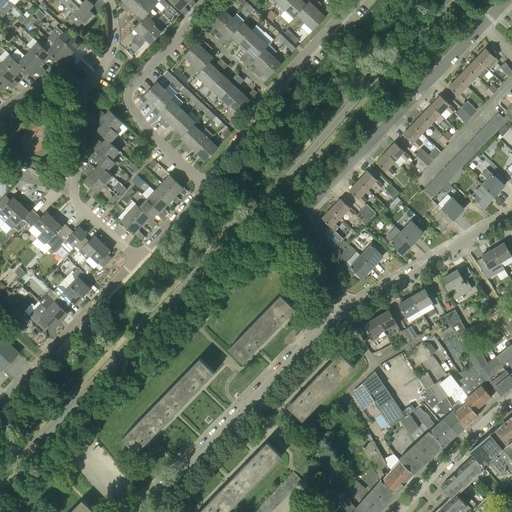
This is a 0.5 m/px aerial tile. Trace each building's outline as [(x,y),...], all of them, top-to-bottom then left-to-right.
[(9,0),(0,0),(0,14),(4,18),(15,6),(9,0)] [(72,0),(67,6),(63,9),(66,12),(70,8),(74,12),(84,0),(72,0)] [(84,0),(74,12),(73,12),(69,17),(78,26),(83,21),(85,23),(94,13),(90,9),(94,4),(90,0),(84,0)] [(123,0),(124,0),(120,5),(123,8),(130,0),(123,0)] [(130,0),(123,8),(127,11),(131,7),(135,11),(145,0),(130,0)] [(150,0),(145,0),(135,11),(140,15),(135,20),(139,23),(147,15),(156,5),(150,0)] [(184,7),(189,2),(186,0),(169,0),(185,15),(189,11),(184,7)] [(280,0),(278,3),(286,10),(295,0),(280,0)] [(302,0),(295,0),(286,10),(294,18),(297,15),(310,1),(311,0),(304,0),(303,1),(302,0)] [(297,15),(305,22),(318,9),(322,5),(319,1),(315,6),(310,1),(297,15)] [(247,2),(244,6),(252,13),(256,10),(247,2)] [(318,9),(305,22),(313,30),(330,12),(327,9),(322,13),(318,9)] [(41,20),(45,15),(39,10),(35,14),(41,20)] [(216,27),(220,31),(221,31),(233,18),(225,10),(208,28),(212,31),(216,27)] [(273,21),(278,16),(272,10),(266,15),(273,21)] [(156,22),(136,44),(139,47),(147,39),(151,44),(164,30),(162,29),(171,20),(164,14),(156,23),(156,22)] [(139,23),(134,28),(139,33),(132,40),(136,44),(156,22),(147,15),(139,23)] [(221,31),(220,31),(216,35),(220,39),(224,34),(228,38),(241,25),(233,18),(221,31)] [(0,26),(4,30),(9,25),(4,20),(0,24),(0,26)] [(33,24),(29,20),(25,25),(28,29),(33,24)] [(241,25),(228,38),(224,43),(228,46),(235,39),(240,43),(252,30),(244,22),(241,25)] [(53,29),(54,31),(75,50),(78,47),(82,50),(89,43),(80,34),(76,38),(67,29),(64,32),(56,25),(53,29)] [(290,38),(293,34),(288,29),(284,33),(290,38)] [(14,32),(11,30),(5,37),(11,42),(15,37),(12,35),(14,32)] [(252,30),(240,43),(244,47),(237,55),(240,58),(260,37),(252,30)] [(75,50),(54,31),(48,38),(49,39),(72,61),(75,58),(71,54),(74,50),(75,51),(75,50)] [(98,43),(103,38),(97,33),(92,38),(98,43)] [(285,44),(288,40),(280,33),(278,36),(277,36),(285,44)] [(293,34),(290,38),(296,43),(299,40),(293,34)] [(260,37),(240,58),(244,62),(251,54),(256,58),(265,48),(268,45),(260,37)] [(42,46),(48,50),(47,51),(56,59),(62,64),(65,60),(69,64),(72,61),(49,39),(42,46)] [(288,40),(285,44),(293,52),(296,48),(288,40)] [(31,49),(46,62),(49,58),(53,62),(56,59),(47,51),(48,50),(42,46),(38,41),(31,49)] [(193,63),(209,45),(206,42),(202,46),(197,42),(184,55),(193,63)] [(193,63),(201,71),(209,61),(209,62),(213,57),(209,53),(213,49),(209,45),(193,63)] [(265,48),(256,58),(253,61),(257,66),(253,70),(257,74),(274,56),(265,48)] [(476,58),(488,69),(489,71),(499,61),(486,48),(476,58)] [(25,55),(43,73),(46,70),(42,66),(46,62),(31,49),(25,55)] [(3,61),(18,75),(21,71),(25,75),(28,72),(18,62),(19,62),(10,54),(3,61)] [(28,72),(32,76),(36,72),(40,76),(43,73),(25,55),(19,62),(18,62),(28,72)] [(274,56),(257,74),(260,77),(265,73),(269,77),(282,64),(274,56)] [(467,68),(477,77),(479,79),(488,69),(476,58),(467,68)] [(214,66),(209,62),(209,61),(201,71),(197,75),(205,83),(225,62),(221,59),(214,66)] [(0,64),(0,71),(15,85),(18,82),(14,78),(18,75),(3,61),(0,64)] [(225,62),(205,83),(213,90),(225,77),(221,73),(228,65),(225,62)] [(511,70),(505,62),(500,67),(509,77),(511,74),(511,70)] [(174,72),(179,77),(183,74),(177,68),(174,72)] [(467,86),(477,77),(467,68),(458,77),(467,86)] [(172,82),(176,78),(168,70),(164,74),(172,82)] [(0,83),(5,88),(8,85),(12,89),(15,85),(0,71),(0,83)] [(225,77),(213,90),(221,98),(241,77),(237,73),(230,81),(225,77)] [(183,74),(179,77),(185,83),(188,79),(183,74)] [(241,77),(221,98),(229,106),(242,92),(237,88),(244,80),(241,77)] [(467,86),(458,77),(449,87),(464,101),(467,97),(462,92),(467,86)] [(176,78),(172,82),(180,90),(184,86),(176,78)] [(153,103),(165,89),(157,82),(140,100),(144,103),(149,99),(153,103)] [(489,88),(494,93),(498,89),(493,84),(489,88)] [(184,86),(180,90),(188,97),(191,93),(184,86)] [(494,93),(489,88),(485,92),(490,97),(494,93)] [(165,89),(153,103),(157,107),(153,112),(157,115),(159,113),(171,99),(172,99),(174,97),(165,89)] [(242,92),(229,106),(237,114),(257,93),(253,89),(246,97),(242,92)] [(191,93),(188,97),(196,105),(200,101),(191,93)] [(431,105),(440,115),(446,109),(451,114),(455,110),(440,96),(431,105)] [(159,113),(164,117),(159,121),(163,125),(180,107),(172,99),(171,99),(159,113)] [(200,101),(196,105),(205,113),(208,109),(200,101)] [(461,107),(471,117),(478,111),(467,101),(461,107)] [(421,115),(431,124),(440,115),(431,105),(421,115)] [(180,107),(163,125),(166,128),(171,124),(175,128),(188,114),(180,107)] [(471,117),(461,107),(455,113),(465,123),(471,117)] [(97,114),(115,131),(123,123),(110,110),(105,114),(101,110),(97,114)] [(207,115),(213,121),(216,117),(211,111),(207,115)] [(503,117),(507,121),(511,125),(511,115),(509,112),(503,117)] [(507,121),(503,117),(503,118),(498,113),(494,117),(503,126),(507,121)] [(115,131),(97,114),(94,118),(101,125),(97,130),(106,139),(110,142),(111,142),(118,134),(115,131)] [(188,114),(175,128),(180,132),(175,136),(179,140),(181,138),(194,124),(196,122),(188,114)] [(422,133),(431,124),(421,115),(412,124),(422,133)] [(216,117),(213,121),(219,127),(222,122),(216,117)] [(503,126),(494,117),(490,122),(498,130),(503,126)] [(498,130),(490,122),(485,127),(494,135),(498,130)] [(181,138),(186,142),(181,146),(185,150),(202,132),(194,124),(181,138)] [(422,133),(412,124),(403,134),(418,148),(421,145),(416,140),(422,133)] [(494,135),(485,127),(481,131),(489,139),(494,135)] [(227,138),(232,132),(229,129),(223,135),(227,138)] [(500,129),(495,134),(500,139),(505,134),(500,129)] [(489,139),(481,131),(476,136),(485,144),(489,139)] [(202,132),(185,150),(189,153),(193,149),(197,153),(210,140),(202,132)] [(447,132),(444,136),(449,141),(452,137),(447,132)] [(137,136),(132,141),(135,145),(141,139),(137,136)] [(449,141),(444,136),(440,140),(445,145),(449,141)] [(485,144),(476,136),(472,140),(480,149),(485,144)] [(110,142),(106,139),(102,143),(98,139),(94,143),(112,159),(120,151),(111,142),(110,142)] [(210,140),(197,153),(202,157),(198,162),(201,165),(218,147),(210,140)] [(480,149),(472,140),(467,145),(476,153),(480,149)] [(112,159),(94,143),(91,146),(99,154),(94,158),(100,164),(108,171),(115,163),(112,160),(112,159)] [(385,152),(395,162),(400,156),(406,161),(410,157),(395,143),(385,152)] [(476,153),(467,145),(463,149),(471,158),(476,153)] [(436,147),(429,155),(433,159),(441,152),(436,147)] [(418,156),(428,166),(434,160),(433,159),(429,155),(422,148),(416,154),(418,156)] [(471,158),(463,149),(458,154),(467,162),(471,158)] [(389,168),(395,162),(385,152),(376,162),(391,176),(394,173),(389,168)] [(467,162),(458,154),(454,159),(462,167),(467,162)] [(428,166),(418,156),(412,163),(422,172),(428,166)] [(462,167),(454,159),(449,163),(458,171),(462,167)] [(154,160),(149,165),(152,169),(158,163),(154,160)] [(458,171),(449,163),(445,168),(454,176),(458,171)] [(100,164),(96,168),(91,164),(88,167),(105,184),(113,176),(108,171),(100,164)] [(133,164),(130,167),(136,173),(139,169),(133,164)] [(85,180),(92,187),(96,191),(98,193),(105,184),(88,167),(85,171),(89,175),(85,180)] [(454,176),(445,168),(441,172),(449,181),(454,176)] [(483,185),(494,196),(504,185),(487,169),(482,174),(488,179),(483,185)] [(358,180),(368,190),(374,184),(379,189),(382,185),(368,170),(358,180)] [(449,181),(441,172),(436,177),(445,185),(449,181)] [(136,184),(142,178),(138,175),(132,181),(136,184)] [(175,195),(176,195),(180,191),(184,195),(188,191),(170,175),(162,183),(175,195)] [(445,185),(436,177),(432,181),(440,190),(445,185)] [(142,178),(136,184),(141,188),(146,182),(142,178)] [(368,190),(358,180),(349,190),(364,204),(367,200),(362,195),(368,190)] [(440,190),(432,181),(427,186),(436,194),(440,190)] [(448,182),(445,185),(442,188),(447,193),(453,187),(448,182)] [(155,191),(168,203),(172,199),(177,203),(180,200),(176,195),(175,195),(162,183),(155,191)] [(394,197),(399,192),(390,184),(386,189),(394,197)] [(483,207),(494,196),(483,185),(472,196),(483,207)] [(124,186),(118,192),(122,195),(127,189),(124,186)] [(436,194),(427,186),(423,190),(431,199),(436,194)] [(96,191),(92,187),(87,193),(91,196),(96,191)] [(130,198),(136,192),(132,189),(127,195),(130,198)] [(147,199),(165,216),(168,212),(164,208),(168,203),(155,191),(147,199)] [(119,198),(116,194),(108,202),(112,205),(119,198)] [(131,199),(130,198),(127,195),(126,194),(122,199),(127,204),(131,199)] [(0,216),(5,221),(22,204),(13,196),(11,199),(7,195),(0,202),(0,216)] [(331,208),(340,218),(346,211),(352,217),(355,213),(340,198),(331,208)] [(442,209),(453,219),(464,208),(452,198),(442,209)] [(153,220),(157,215),(162,219),(165,216),(147,199),(140,207),(139,207),(153,220)] [(22,204),(5,221),(12,227),(16,227),(19,231),(28,222),(37,213),(32,209),(30,212),(22,204)] [(129,212),(142,225),(146,221),(154,228),(158,224),(153,220),(139,207),(140,207),(137,204),(129,212)] [(367,204),(361,210),(370,219),(377,212),(367,204)] [(335,224),(340,218),(331,208),(322,218),(331,227),(323,236),(327,240),(325,241),(328,250),(334,247),(335,248),(344,239),(335,231),(338,227),(335,224)] [(443,230),(453,219),(442,209),(432,220),(443,230)] [(370,219),(361,210),(356,216),(366,224),(370,219)] [(37,213),(28,222),(32,226),(34,224),(42,232),(54,219),(46,211),(41,217),(37,213)] [(142,225),(129,212),(121,221),(142,240),(146,237),(138,230),(142,225)] [(54,219),(42,232),(37,237),(44,243),(46,244),(47,243),(51,247),(57,241),(70,228),(65,224),(62,226),(54,219)] [(402,232),(413,243),(423,232),(412,221),(402,232)] [(70,228),(57,241),(69,253),(76,246),(85,237),(88,234),(79,226),(74,232),(70,228)] [(413,243),(402,232),(396,227),(386,237),(403,253),(413,243)] [(85,237),(76,246),(88,258),(91,255),(103,243),(95,235),(89,241),(85,237)] [(386,248),(390,244),(382,236),(378,240),(386,248)] [(347,243),(343,240),(338,244),(342,248),(347,243)] [(103,243),(91,255),(99,263),(103,267),(112,257),(108,253),(111,250),(103,243)] [(494,249),(501,263),(511,256),(511,255),(505,243),(494,249)] [(361,256),(372,266),(382,255),(372,245),(361,256)] [(504,268),(501,263),(494,249),(482,255),(483,257),(478,260),(488,277),(504,268)] [(361,277),(372,266),(361,256),(351,267),(361,277)] [(71,284),(84,296),(91,288),(89,285),(93,280),(79,267),(73,273),(74,278),(76,279),(71,284)] [(457,270),(444,278),(456,298),(472,290),(467,280),(464,281),(457,270)] [(84,296),(71,284),(66,289),(64,287),(59,286),(54,291),(69,306),(73,301),(76,304),(84,296)] [(5,300),(6,298),(12,293),(7,288),(0,295),(2,297),(5,300)] [(69,306),(54,291),(52,289),(40,301),(42,303),(60,321),(68,313),(65,310),(69,306)] [(412,296),(419,309),(432,302),(425,289),(412,296)] [(255,321),(270,335),(295,308),(281,294),(255,321)] [(406,317),(419,309),(412,296),(399,304),(406,317)] [(60,321),(42,303),(30,316),(45,330),(50,326),(52,329),(60,321)] [(484,310),(506,338),(508,340),(511,336),(511,313),(505,304),(497,310),(492,304),(484,310)] [(376,317),(384,330),(391,326),(392,328),(398,325),(389,309),(376,317)] [(456,333),(467,352),(478,346),(470,332),(468,333),(455,309),(445,315),(452,326),(456,333)] [(452,326),(445,315),(440,318),(445,329),(452,326)] [(387,335),(384,330),(376,317),(364,324),(374,343),(387,335)] [(244,362),(270,335),(255,321),(229,347),(244,362)] [(18,327),(24,333),(27,329),(21,324),(18,327)] [(407,329),(413,340),(418,337),(412,326),(407,329)] [(452,326),(445,329),(443,331),(447,338),(456,333),(452,326)] [(413,340),(407,329),(401,332),(407,343),(413,340)] [(0,374),(3,371),(4,372),(21,354),(0,334),(0,374)] [(484,382),(491,396),(497,390),(502,395),(511,387),(511,345),(508,340),(506,338),(491,351),(495,357),(487,363),(478,346),(467,352),(477,370),(484,382)] [(436,341),(427,347),(434,357),(443,350),(436,341)] [(392,343),(380,350),(383,355),(387,354),(395,350),(392,343)] [(314,379),(328,393),(354,366),(340,352),(314,379)] [(174,384),(189,398),(215,372),(200,358),(174,384)] [(491,396),(484,382),(477,370),(468,375),(464,369),(460,372),(464,378),(473,392),(475,390),(479,396),(485,402),(491,397),(491,396)] [(382,412),(391,426),(405,417),(374,371),(362,383),(364,385),(374,400),(382,412)] [(424,390),(425,390),(430,387),(434,394),(439,401),(447,397),(455,411),(464,427),(475,418),(477,415),(477,414),(474,411),(465,399),(468,397),(458,383),(451,374),(441,382),(440,380),(434,384),(427,373),(418,379),(424,390)] [(464,378),(458,383),(468,397),(465,399),(474,411),(485,402),(479,396),(475,390),(473,392),(464,378)] [(303,420),(328,393),(314,379),(288,406),(303,420)] [(163,425),(189,398),(174,384),(148,411),(163,425)] [(374,400),(364,385),(354,395),(362,408),(374,400)] [(425,390),(429,396),(434,394),(430,387),(425,390)] [(434,394),(429,396),(425,400),(437,413),(444,413),(447,416),(444,418),(457,433),(464,427),(455,411),(447,397),(439,401),(434,394)] [(412,404),(403,410),(405,414),(414,408),(412,404)] [(452,439),(438,424),(436,426),(419,407),(414,412),(432,432),(444,446),(452,439)] [(163,425),(148,411),(122,437),(137,451),(163,425)] [(409,433),(419,427),(411,414),(401,420),(409,433)] [(438,424),(452,439),(457,433),(444,418),(438,424)] [(503,448),(511,458),(511,422),(509,419),(497,429),(508,443),(503,448)] [(322,442),(322,432),(314,432),(314,442),(322,442)] [(444,446),(432,432),(402,459),(415,473),(444,446)] [(511,458),(503,448),(491,433),(483,440),(505,468),(506,467),(505,465),(507,463),(511,470),(511,458)] [(358,440),(381,479),(396,493),(405,483),(398,479),(398,477),(392,470),(389,473),(387,472),(385,474),(382,469),(387,464),(374,439),(372,441),(368,434),(358,440)] [(474,455),(483,466),(488,461),(500,474),(506,469),(505,468),(483,440),(470,450),(474,455)] [(241,468),(256,482),(282,455),(267,441),(241,468)] [(389,463),(398,457),(395,453),(386,458),(389,463)] [(466,463),(477,475),(485,468),(483,466),(474,455),(466,463)] [(398,463),(392,470),(398,477),(398,479),(405,483),(415,473),(401,460),(399,458),(396,462),(398,463)] [(457,470),(469,483),(477,475),(466,463),(457,470)] [(230,508),(256,482),(241,468),(216,494),(230,508)] [(449,478),(461,490),(469,483),(457,470),(449,478)] [(290,476),(298,485),(302,480),(294,472),(290,476)] [(285,480),(294,489),(298,485),(290,476),(285,480)] [(361,501),(370,491),(354,476),(345,486),(361,501)] [(451,496),(456,492),(458,494),(461,490),(449,478),(441,485),(451,496)] [(355,507),(360,511),(379,511),(396,493),(381,479),(370,491),(361,501),(355,507)] [(281,484),(290,493),(294,489),(285,480),(281,484)] [(277,489),(286,497),(290,493),(281,484),(277,489)] [(273,493),(282,501),(286,497),(277,489),(273,493)] [(456,492),(451,496),(440,506),(436,510),(433,511),(459,511),(468,504),(458,494),(456,492)] [(269,497),(278,506),(282,501),(273,493),(269,497)] [(226,511),(230,508),(216,494),(198,511),(226,511)] [(274,510),(278,506),(269,497),(265,501),(274,510)] [(69,511),(95,511),(83,499),(69,511)] [(360,511),(355,507),(351,502),(347,506),(343,499),(338,503),(344,511),(360,511)] [(261,505),(267,511),(271,511),(274,510),(265,501),(261,505)]
